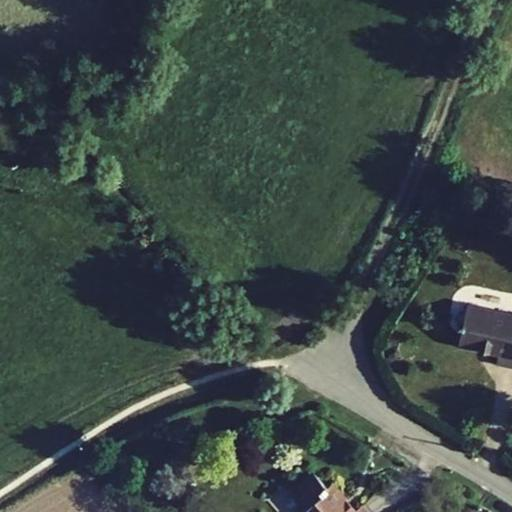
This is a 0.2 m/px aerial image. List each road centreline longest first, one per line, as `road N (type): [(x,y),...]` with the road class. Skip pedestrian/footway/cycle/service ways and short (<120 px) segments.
road 1 (track): [(333,358),(412,163),(493,0)]
road 2 (residential): [(333,358),(397,425),(511,492)]
